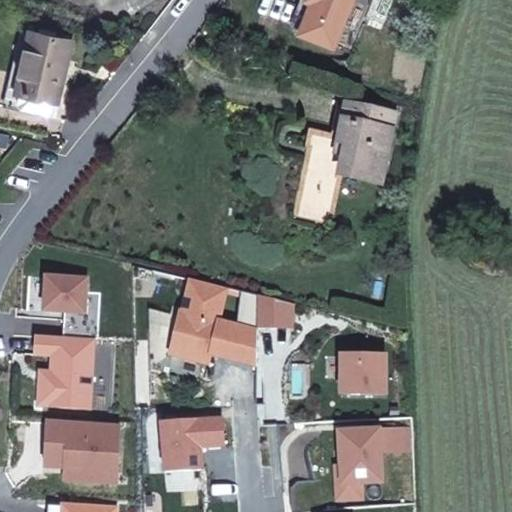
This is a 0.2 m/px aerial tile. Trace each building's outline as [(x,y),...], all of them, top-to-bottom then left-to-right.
[(300,32),(313,2),(309,0),(306,0),(294,29),(300,32)] [(334,44),(352,0),(309,0),(313,2),(300,32),(333,45),(334,44)] [(348,50),(368,0),(352,0),(334,44),(348,50)] [(57,102),(72,41),(31,31),(17,93),(57,102)] [(380,181),(394,117),(348,107),(341,141),(348,143),(341,174),(343,174),(380,181)] [(337,200),(343,174),(341,174),(348,143),(341,141),(312,135),(299,192),(337,200)] [(332,229),(337,200),(299,192),(293,221),(332,229)] [(86,279),(46,277),(44,311),(65,312),(69,312),(68,320),(65,320),(63,337),(99,339),(101,293),(86,292),(86,279)] [(259,295),(191,279),(183,312),(180,312),(170,355),(209,364),(212,355),(213,350),(221,352),(220,356),(257,366),(258,329),(259,295)] [(410,428),(339,433),(342,485),(383,483),(381,452),(411,451),(410,428)]
